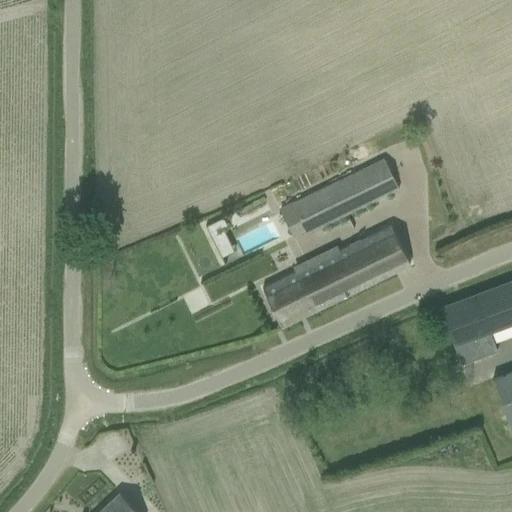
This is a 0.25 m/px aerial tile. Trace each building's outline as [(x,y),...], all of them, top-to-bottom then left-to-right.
[(385,159),(293,204),(308,234),(400,189),(385,159)] [(205,225),(209,234),(223,228),(227,226),(223,217),(205,225)] [(282,281),(264,289),(282,327),(410,264),(401,245),(392,227),(311,266),(308,260),(293,267),(296,274),(282,281)] [(511,282),(442,309),(463,365),(495,353),(488,334),(511,325),(511,282)] [(511,374),(492,382),(511,435),(511,434),(511,374)] [(138,511),(121,493),(99,511),(138,511)]
